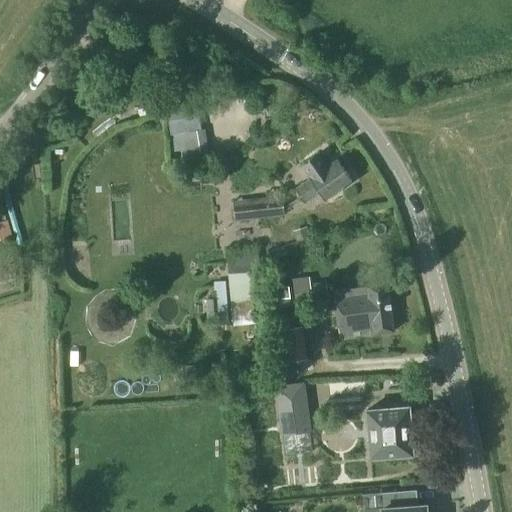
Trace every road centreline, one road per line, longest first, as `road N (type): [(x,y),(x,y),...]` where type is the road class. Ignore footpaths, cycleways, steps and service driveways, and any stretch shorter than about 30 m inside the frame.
road 1 (tertiary): [(481,511),(439,297),(393,170),(334,97),(194,0)]
road 2 (tertiary): [(99,0),(37,91),(0,129)]
